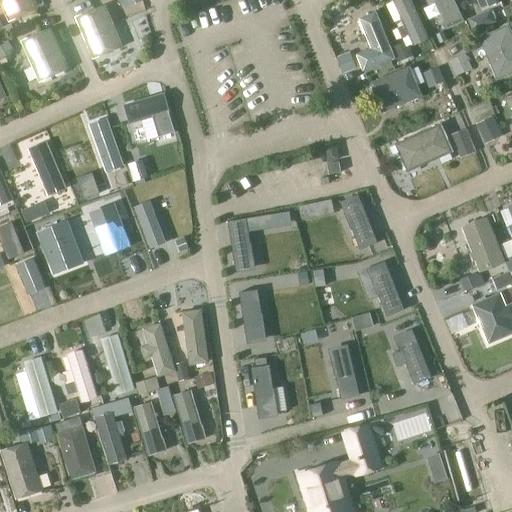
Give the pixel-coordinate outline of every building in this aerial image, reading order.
[(34,0),(0,0),(9,18),(37,6),(34,0)] [(410,0),(392,0),(411,42),(427,35),(410,0)] [(453,0),(434,0),(447,26),(463,19),(453,0)] [(68,19),(82,51),(89,48),(93,59),(113,50),(95,8),(68,19)] [(372,9),(357,16),(369,45),(354,52),(361,68),(392,55),(372,9)] [(511,35),(506,22),(477,35),(496,77),(511,69),(511,35)] [(49,24),(21,36),(39,79),(67,67),(49,24)] [(407,64),(368,80),(380,110),(420,94),(407,64)] [(418,72),(425,88),(439,81),(432,66),(418,72)] [(164,90),(123,101),(129,121),(169,110),(164,90)] [(511,92),(503,96),(511,116),(511,92)] [(90,121),(107,170),(123,164),(106,115),(90,121)] [(438,121),(393,141),(405,170),(451,150),(438,121)] [(29,146),(49,193),(65,186),(45,139),(29,146)] [(339,162),(327,164),(329,174),(341,171),(339,162)] [(0,204),(10,201),(0,176),(0,204)] [(134,204),(151,247),(167,241),(151,197),(134,204)] [(89,210),(105,253),(131,243),(115,200),(89,210)] [(361,202),(346,208),(357,241),(373,236),(361,202)] [(462,226),(479,268),(501,259),(484,217),(462,226)] [(37,230),(53,273),(84,261),(67,218),(37,230)] [(247,222),(228,226),(237,269),(255,267),(247,222)] [(373,281),(368,283),(373,298),(378,296),(383,310),(399,304),(384,264),(369,270),(373,281)] [(511,321),(498,291),(470,303),(487,342),(511,330),(511,321)] [(258,297),(240,300),(247,342),(265,340),(258,297)] [(182,310),(189,363),(208,360),(201,307),(182,310)] [(145,326),(160,374),(175,370),(160,321),(145,326)] [(404,352),(396,355),(400,365),(407,363),(414,382),(429,375),(413,327),(398,333),(404,352)] [(101,337),(118,392),(134,388),(117,332),(101,337)] [(346,347),(330,352),(340,397),(356,393),(346,347)] [(67,353),(81,401),(97,397),(83,348),(67,353)] [(25,360),(41,416),(57,411),(40,356),(25,360)] [(133,365),(136,377),(149,373),(146,362),(133,365)] [(268,366),(251,370),(257,414),(276,411),(268,366)] [(173,393),(188,443),(204,438),(189,389),(173,393)] [(73,395),(56,401),(60,412),(77,406),(73,395)] [(128,397),(92,408),(96,420),(132,409),(128,397)] [(133,406),(149,455),(166,449),(151,400),(133,406)] [(98,420),(110,463),(126,459),(114,415),(98,420)] [(59,432),(72,477),(95,471),(82,425),(59,432)] [(380,467),(367,426),(343,434),(352,461),(338,465),(337,463),(299,475),(310,511),(352,511),(341,477),(356,473),(356,475),(380,467)] [(34,427),(19,432),(23,445),(38,440),(34,427)] [(1,453),(16,503),(43,494),(28,445),(27,444),(1,453)] [(456,446),(448,448),(459,486),(467,484),(456,446)] [(383,472),(359,479),(366,502),(390,494),(383,472)] [(198,497),(198,511),(212,511),(222,511),(221,496),(198,497)]
